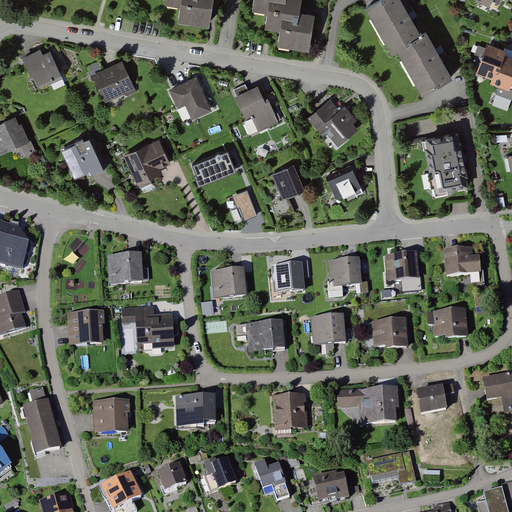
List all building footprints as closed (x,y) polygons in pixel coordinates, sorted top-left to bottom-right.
[(164,0),(163,7),(178,10),(176,21),(208,27),(212,0),(164,0)] [(251,0),(249,13),(270,17),(267,32),(280,34),(278,46),(306,51),(312,18),(295,15),(297,0),(251,0)] [(420,43),(396,0),(376,0),(365,6),(394,58),(398,56),(421,96),(449,80),(426,39),(420,43)] [(471,0),(487,8),(491,0),(471,0)] [(503,51),(484,45),(474,74),(490,79),(488,84),(506,91),(511,74),(511,60),(501,57),(503,51)] [(63,76),(52,52),(44,56),(41,48),(22,57),(36,88),(63,76)] [(134,90),(122,61),(93,72),(105,102),(134,90)] [(207,113),(194,80),(169,90),(176,107),(184,104),(190,119),(207,113)] [(266,108),(258,88),(248,93),(244,84),(232,89),(246,122),(253,119),(258,131),(278,123),(271,106),(266,108)] [(362,122),(346,105),(341,110),(331,97),(309,116),(323,135),(328,131),(340,145),(362,122)] [(15,114),(0,121),(0,125),(1,127),(0,127),(0,157),(18,149),(22,158),(37,152),(31,139),(27,141),(15,114)] [(458,135),(421,143),(429,196),(468,190),(458,135)] [(86,139),(64,149),(76,177),(106,165),(96,141),(88,145),(86,139)] [(168,165),(158,142),(125,156),(137,185),(160,175),(157,169),(168,165)] [(227,151),(193,164),(201,186),(235,173),(227,151)] [(293,166),(272,176),(285,204),(306,194),(293,166)] [(362,197),(351,170),(327,182),(338,208),(345,205),(348,210),(358,205),(356,200),(362,197)] [(248,206),(239,209),(244,230),(254,227),(248,206)] [(16,226),(0,222),(0,263),(21,268),(27,241),(16,226)] [(472,248),(444,250),(447,277),(471,275),(472,284),(483,283),(481,257),(473,257),(472,248)] [(417,252),(388,254),(390,283),(419,281),(417,252)] [(143,283),(142,256),(108,257),(109,285),(143,283)] [(360,262),(330,264),(332,282),(325,283),(327,302),(345,300),(344,286),(362,284),(360,262)] [(299,265),(269,267),(271,293),(301,291),(299,265)] [(242,268),(209,272),(212,299),(245,295),(242,268)] [(28,313),(20,291),(0,296),(0,321),(0,322),(4,335),(28,327),(24,315),(28,313)] [(154,316),(154,308),(122,308),(123,323),(137,322),(137,347),(174,346),(173,316),(154,316)] [(465,309),(425,313),(426,327),(431,326),(432,337),(445,336),(446,341),(468,339),(465,309)] [(103,345),(101,311),(71,313),(73,347),(103,345)] [(341,316),(309,320),(312,344),(344,341),(341,316)] [(404,319),(371,322),(372,345),(384,344),(384,350),(406,349),(404,319)] [(281,322),(233,326),(234,339),(244,338),(245,353),(284,349),(281,322)] [(511,375),(482,381),(486,401),(501,399),(504,417),(511,415),(511,375)] [(452,386),(415,393),(421,418),(447,413),(444,399),(454,397),(452,386)] [(401,412),(399,391),(335,392),(336,411),(359,410),(360,428),(395,426),(394,412),(401,412)] [(305,398),(273,400),(274,436),(308,433),(305,398)] [(213,400),(173,402),(173,435),(203,433),(203,428),(214,427),(213,400)] [(49,402),(23,410),(37,457),(63,449),(49,402)] [(126,405),(90,406),(91,438),(127,438),(126,405)] [(0,451),(0,488),(18,477),(0,451)] [(408,455),(365,464),(370,487),(397,482),(398,490),(415,487),(408,455)] [(225,459),(202,469),(206,481),(213,478),(219,491),(235,486),(225,459)] [(263,464),(250,469),(259,494),(263,493),(265,498),(274,496),(276,503),(290,499),(280,466),(265,471),(263,464)] [(178,467),(156,475),(165,497),(186,488),(178,467)] [(129,476),(100,491),(109,511),(114,511),(141,501),(129,476)] [(343,477),(312,483),(318,506),(348,499),(343,477)] [(509,511),(511,511),(511,486),(500,489),(500,493),(482,498),(486,511),(509,511)] [(74,511),(69,494),(37,503),(39,511),(74,511)]
